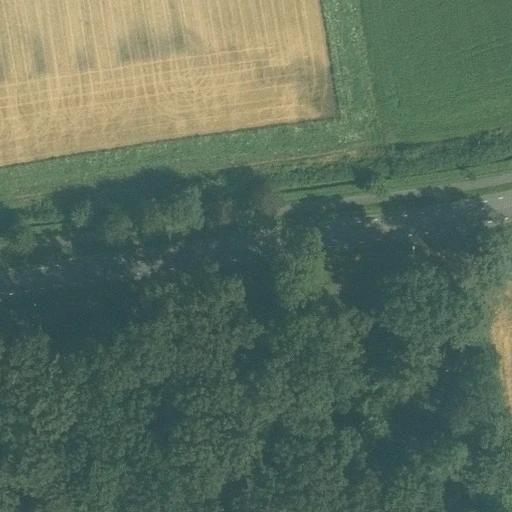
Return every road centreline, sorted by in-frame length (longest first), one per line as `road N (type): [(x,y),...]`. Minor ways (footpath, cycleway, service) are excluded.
road 1 (track): [(457,511),(454,472),(437,447),(363,412),(258,342),(223,347),(150,381),(91,435),(0,476)]
road 2 (secondary): [(0,288),(511,206)]
